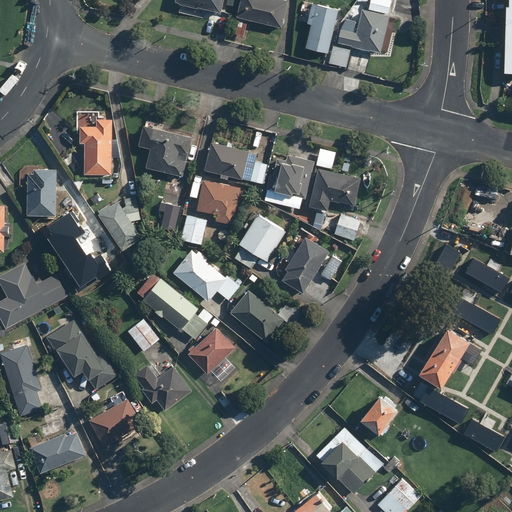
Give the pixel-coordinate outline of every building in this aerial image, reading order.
[(223,0),(175,0),(175,3),(221,13),(223,0)] [(289,0),(287,0),(240,0),(237,17),(282,28),(289,0)] [(388,14),(390,0),(370,0),(369,9),(388,14)] [(305,48),(328,53),(339,9),(316,4),(305,48)] [(341,29),(338,42),(381,53),(390,15),(362,8),(356,32),(341,29)] [(158,126),(158,128),(143,125),(139,145),(153,148),(148,166),(183,175),(188,155),(189,155),(193,135),(158,126)] [(83,173),(112,173),(113,127),(83,127),(83,173)] [(212,141),(206,169),(243,178),(250,150),(212,141)] [(280,152),(271,186),(306,195),(315,161),(280,152)] [(256,161),(252,179),(264,182),(269,164),(256,161)] [(58,167),(25,165),(21,170),(21,186),(29,186),(28,214),(56,215),(58,167)] [(329,207),(331,199),(353,205),(360,178),(338,172),(320,167),(313,194),(311,203),(329,207)] [(242,187),(203,178),(196,213),(234,221),(242,187)] [(144,239),(131,219),(139,218),(136,196),(118,199),(118,201),(100,213),(126,251),(144,239)] [(167,202),(161,226),(176,230),(182,206),(167,202)] [(6,206),(0,205),(0,251),(5,252),(6,248),(10,248),(11,221),(5,221),(6,206)] [(329,212),(318,209),(314,223),(325,227),(329,212)] [(259,213),(240,243),(268,260),(287,230),(259,213)] [(341,213),(335,232),(355,239),(362,220),(341,213)] [(188,216),(184,237),(203,242),(208,220),(188,216)] [(114,253),(98,225),(87,232),(103,260),(114,253)] [(332,251),(306,235),(280,277),(307,293),(332,251)] [(460,253),(446,245),(428,277),(442,285),(460,253)] [(226,274),(225,275),(196,249),(175,272),(209,301),(218,290),(230,299),(240,285),(226,274)] [(324,274),(332,279),(342,261),(334,256),(324,274)] [(510,278),(474,258),(466,273),(502,293),(510,278)] [(0,302),(0,313),(8,327),(69,295),(57,273),(39,283),(27,261),(0,275),(0,280),(9,298),(0,302)] [(161,275),(143,297),(194,339),(212,317),(161,275)] [(247,288),(230,310),(270,341),(287,319),(247,288)] [(499,319),(463,300),(455,314),(491,334),(499,319)] [(145,318),(129,331),(145,351),(161,339),(145,318)] [(49,340),(74,377),(85,370),(99,388),(117,374),(75,320),(57,333),(58,334),(49,340)] [(189,355),(210,374),(236,347),(215,328),(189,355)] [(421,375),(442,389),(469,345),(447,332),(421,375)] [(501,344),(481,333),(473,346),(493,357),(501,344)] [(30,343),(2,351),(19,415),(43,408),(38,390),(43,389),(30,343)] [(158,377),(148,365),(136,373),(158,403),(160,401),(167,411),(193,393),(175,366),(158,377)] [(467,409),(430,389),(422,403),(459,423),(467,409)] [(361,418),(381,433),(399,408),(379,394),(361,418)] [(91,420),(106,445),(143,424),(127,398),(91,420)] [(37,427),(42,441),(63,433),(56,413),(41,418),(44,424),(37,427)] [(25,460),(14,419),(0,422),(0,435),(2,443),(8,442),(10,449),(0,451),(0,499),(15,496),(8,470),(18,467),(17,462),(25,460)] [(504,437),(472,419),(464,433),(496,451),(504,437)] [(345,424),(315,456),(354,493),(384,461),(345,424)] [(42,441),(30,445),(40,473),(86,455),(77,431),(68,434),(67,431),(63,433),(42,441)] [(379,504),(387,511),(406,511),(421,495),(402,478),(379,504)] [(289,511),(326,511),(332,507),(318,489),(289,511)]
